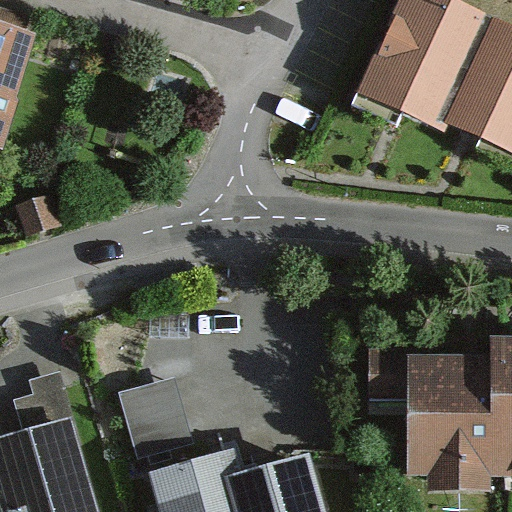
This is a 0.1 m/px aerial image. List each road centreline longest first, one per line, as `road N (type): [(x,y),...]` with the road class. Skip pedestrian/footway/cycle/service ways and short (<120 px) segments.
road 1 (residential): [(221,217),(382,220),(511,241)]
road 2 (residential): [(281,75),(58,0)]
road 3 (residential): [(0,277),(221,217)]
road 4 (residential): [(221,217),(281,75)]
